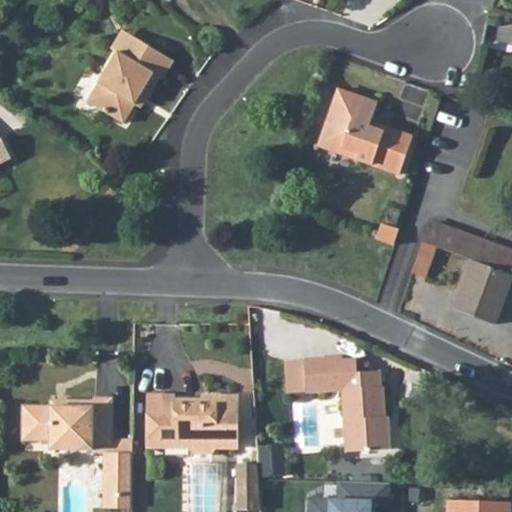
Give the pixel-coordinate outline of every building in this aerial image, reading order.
[(111,47),(117,51),(119,53),(131,34),(122,28),(111,47)] [(119,53),(117,51),(88,99),(122,120),(133,102),(140,90),(147,94),(159,76),(162,78),(173,59),(131,34),(119,53)] [(77,92),(88,98),(103,72),(92,66),(77,92)] [(140,90),(133,102),(140,106),(147,94),(140,90)] [(339,90),(321,145),(400,173),(413,137),(380,126),(378,132),(368,128),(377,104),(339,90)] [(0,159),(9,155),(0,136),(0,159)] [(384,221),(379,238),(395,243),(401,227),(384,221)] [(511,252),(426,221),(420,241),(436,247),(475,261),(511,274),(511,252)] [(420,241),(411,273),(425,278),(436,247),(420,241)] [(511,274),(475,261),(457,310),(498,324),(511,284),(511,274)] [(314,392),(312,359),(300,359),(299,391),(314,392)] [(317,359),(315,392),(351,393),(350,458),(394,460),(395,436),(393,436),(394,395),(392,395),(392,378),(370,378),(370,365),(355,365),(355,360),(317,359)] [(176,411),(176,403),(176,399),(149,398),(149,454),(190,453),(195,461),(214,460),(219,453),(240,453),(240,399),(204,399),(204,403),(190,404),(189,410),(176,411)] [(96,401),(96,404),(95,432),(113,432),(114,401),(96,401)] [(72,410),(55,409),(25,409),(24,443),(52,444),(53,453),(95,454),(96,449),(109,449),(109,453),(107,453),(107,507),(134,507),(134,447),(113,447),(113,441),(113,432),(95,432),(96,404),(72,404),(72,410)] [(284,452),(265,452),(265,477),(285,477),(284,452)] [(188,469),(190,511),(221,511),(224,469),(188,469)] [(259,469),(238,469),(238,511),(262,511),(261,483),(259,469)] [(377,511),(377,504),(393,504),(393,482),(333,480),(332,511),(377,511)]
